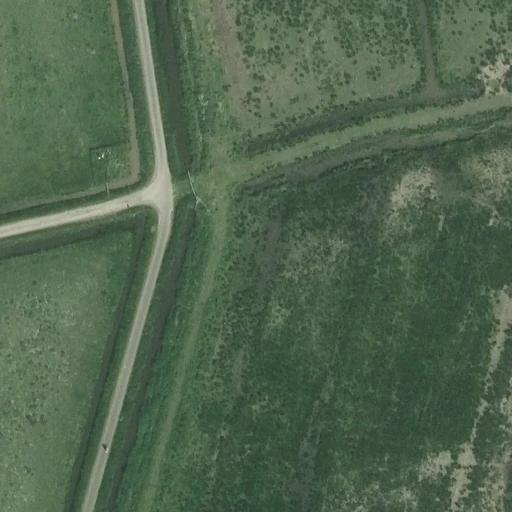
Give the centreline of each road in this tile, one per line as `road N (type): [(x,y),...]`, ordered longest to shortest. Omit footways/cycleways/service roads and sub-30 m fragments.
road 1 (track): [(511,100),(383,125),(164,193)]
road 2 (track): [(0,231),(164,193)]
